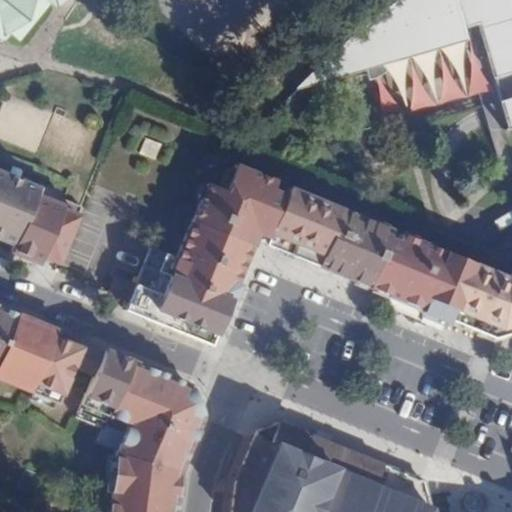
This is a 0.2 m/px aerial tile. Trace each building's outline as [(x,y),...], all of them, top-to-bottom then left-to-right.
[(0,0),(0,39),(5,43),(13,37),(20,43),(25,41),(58,0),(0,0)] [(504,130),(511,129),(511,0),(401,0),(348,41),(306,81),(477,38),(491,86),(504,130)] [(160,145),(145,139),(139,153),(154,160),(160,145)] [(174,259),(149,248),(134,286),(114,278),(108,293),(128,301),(124,310),(209,345),(252,240),(421,309),(419,312),(446,324),(448,320),(492,338),(511,332),(511,274),(502,277),(398,235),(395,243),(386,239),(390,231),(285,188),(282,196),(270,191),(273,182),(233,165),(222,190),(205,184),(174,259)] [(40,257),(57,264),(80,207),(63,200),(60,206),(33,195),(36,189),(0,173),(0,240),(11,245),(8,252),(27,260),(30,253),(40,257)] [(30,253),(27,260),(37,264),(40,257),(30,253)] [(0,380),(56,403),(70,367),(91,376),(74,418),(102,429),(96,441),(116,449),(115,454),(107,511),(173,511),(179,471),(201,418),(187,385),(81,342),(78,349),(51,337),(54,330),(0,308),(0,380)] [(429,511),(422,482),(277,422),(256,431),(235,484),(230,511),(429,511)]
